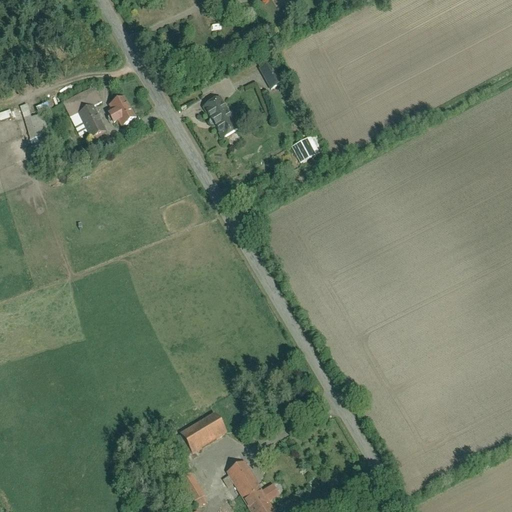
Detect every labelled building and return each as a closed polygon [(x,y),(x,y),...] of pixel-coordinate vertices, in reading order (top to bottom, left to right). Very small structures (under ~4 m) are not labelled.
[(271,64),(260,69),(270,90),(281,85),(271,64)] [(125,98),(109,107),(113,114),(107,117),(113,128),(117,126),(120,130),(138,120),(125,98)] [(221,99),(205,110),(226,142),(242,131),(221,99)] [(37,108),(41,116),(52,111),(49,103),(37,108)] [(29,105),(20,108),(31,143),(32,143),(34,149),(48,144),(36,110),(31,111),(29,105)] [(95,108),(78,116),(91,145),(109,137),(95,108)] [(0,116),(1,122),(14,118),(12,111),(0,114),(0,116)] [(312,136),(292,149),(301,163),(321,151),(312,136)] [(217,414),(180,435),(192,456),(229,434),(217,414)] [(245,463),(227,473),(248,511),(275,511),(271,505),(282,499),(275,487),(262,494),(245,463)] [(191,475),(175,484),(188,506),(194,503),(196,507),(206,502),(191,475)]
